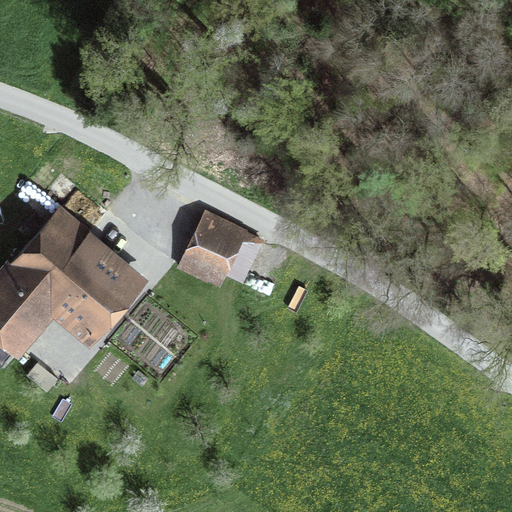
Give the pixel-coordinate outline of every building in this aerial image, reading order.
[(90,348),(149,277),(60,203),(11,261),(8,258),(0,267),(0,359),(2,362),(11,351),(20,358),(54,318),(90,348)] [(257,238),(208,216),(185,267),(234,289),(257,238)] [(161,343),(165,346),(177,331),(172,327),(161,343)] [(26,375),(47,393),(59,380),(37,361),(26,375)] [(132,377),(142,386),(148,378),(138,370),(132,377)]
